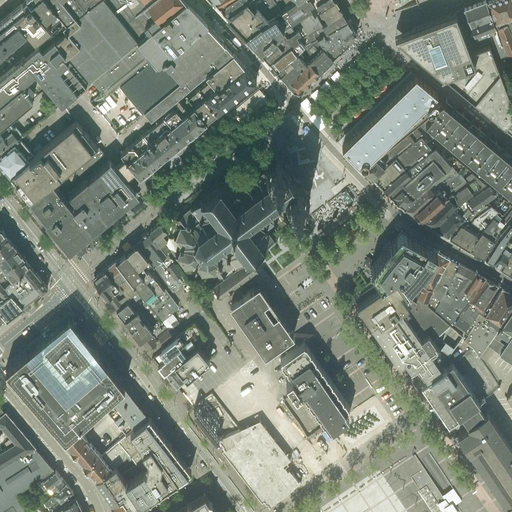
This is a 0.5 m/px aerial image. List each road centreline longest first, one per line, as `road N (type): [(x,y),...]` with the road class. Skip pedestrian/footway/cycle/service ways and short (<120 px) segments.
road 1 (tertiary): [(68,289),(245,511)]
road 2 (unclassified): [(99,511),(79,476),(0,386)]
road 3 (residential): [(428,430),(338,307)]
road 4 (unknown): [(65,189),(182,96)]
road 5 (residential): [(305,511),(410,442)]
road 6 (unclassified): [(157,207),(68,289)]
